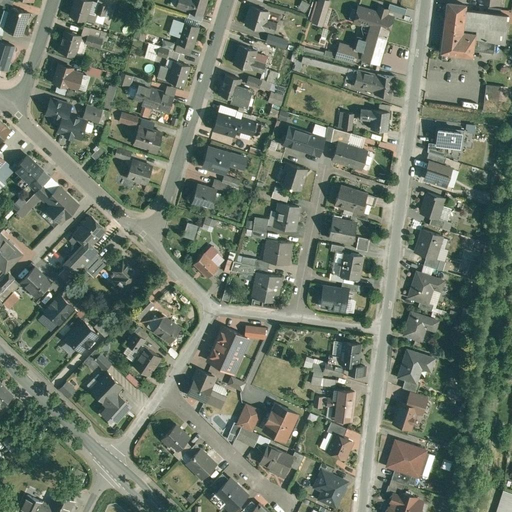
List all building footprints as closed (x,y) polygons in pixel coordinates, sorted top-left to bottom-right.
[(14,1),(12,0),(0,0),(0,4),(7,7),(6,11),(10,12),(12,7),(14,1)] [(92,0),(91,0),(74,0),(70,15),(86,20),(92,0)] [(206,0),(178,0),(177,7),(190,11),(202,14),(203,14),(206,0)] [(300,0),(297,7),(305,11),(309,4),(300,0)] [(330,1),(325,0),(319,0),(313,21),(323,24),(330,1)] [(509,14),(465,9),(465,4),(448,2),(442,51),(473,55),(473,49),(494,51),(495,42),(505,44),(509,14)] [(107,5),(100,3),(97,13),(104,15),(107,6),(107,5)] [(406,8),(390,3),(388,9),(404,14),(406,8)] [(269,11),(252,5),(247,24),(263,29),(263,28),(275,32),(277,23),(266,20),(269,11)] [(360,49),(340,43),(337,53),(326,50),(324,55),(378,69),(393,16),(386,14),(388,9),(380,7),(378,12),(359,6),(355,22),(363,24),(363,27),(365,35),(360,49)] [(12,7),(10,12),(5,29),(22,34),(29,12),(12,7)] [(202,14),(190,11),(188,16),(202,20),(203,15),(203,14),(202,14)] [(200,26),(184,21),(178,42),(192,47),(196,34),(197,34),(200,26)] [(132,39),(144,40),(146,27),(134,25),(132,39)] [(101,30),(90,26),(88,34),(99,37),(101,30)] [(82,35),(65,30),(59,50),(76,56),(81,38),(82,35)] [(263,41),(283,48),(286,39),(266,33),(263,41)] [(88,34),(86,40),(85,43),(86,43),(101,48),(103,39),(99,37),(88,34)] [(81,38),(76,56),(82,58),(86,43),(85,43),(86,40),(81,38)] [(1,42),(0,41),(0,67),(7,70),(15,46),(1,42)] [(257,49),(240,44),(234,63),(251,68),(254,59),(257,49)] [(169,49),(160,46),(158,54),(167,57),(169,49)] [(358,69),(303,55),(302,61),(347,73),(346,78),(355,80),(358,69)] [(266,63),(254,59),(251,68),(264,71),(266,63)] [(190,65),(175,61),(169,80),(184,84),(190,65)] [(74,67),(59,63),(54,81),(68,85),(69,84),(78,87),(83,72),(73,69),(74,67)] [(102,69),(90,65),(87,71),(100,75),(102,69)] [(377,74),(358,69),(355,80),(354,85),(375,90),(375,94),(392,96),(393,94),(394,83),(395,76),(378,74),(377,74)] [(241,78),(226,73),(223,84),(222,83),(219,92),(235,97),(236,97),(240,84),(241,78)] [(152,80),(133,75),(130,85),(137,87),(139,83),(150,86),(152,80)] [(263,80),(250,75),(247,82),(260,86),(263,80)] [(150,86),(139,83),(137,87),(134,97),(148,101),(148,99),(154,101),(152,105),(169,110),(174,95),(158,90),(158,89),(150,86)] [(102,106),(110,108),(114,86),(106,84),(102,106)] [(243,85),(240,84),(236,97),(235,97),(234,101),(240,103),(245,105),(245,104),(251,88),(243,85)] [(500,86),(487,85),(483,110),(497,112),(500,86)] [(71,104),(51,97),(46,113),(62,119),(66,120),(68,114),(71,104)] [(253,107),(245,104),(245,105),(240,103),(238,109),(251,113),(253,107)] [(103,110),(87,104),(84,113),(94,116),(93,119),(99,121),(103,110)] [(373,109),(361,107),(359,118),(371,119),(373,109)] [(269,108),(268,115),(275,116),(276,110),(269,108)] [(379,109),(373,108),(373,109),(371,119),(370,127),(387,129),(390,110),(379,109)] [(110,111),(103,109),(103,110),(99,121),(106,124),(110,111)] [(277,118),(284,120),(287,112),(280,110),(277,118)] [(237,117),(220,112),(220,111),(219,111),(219,112),(214,128),(214,129),(215,129),(234,135),(235,134),(234,134),(236,128),(251,132),(252,133),(253,133),(256,121),(239,116),(238,115),(238,117),(237,117)] [(139,117),(122,112),(120,119),(136,125),(139,117)] [(353,113),(344,112),(344,118),(343,127),(351,128),(353,113)] [(87,120),(68,114),(66,120),(62,119),(58,130),(66,133),(65,135),(73,137),(74,135),(81,138),(87,120)] [(262,123),(256,121),(253,133),(258,134),(259,135),(259,134),(263,123),(262,122),(262,123)] [(163,132),(140,125),(135,142),(150,146),(149,148),(157,151),(163,132)] [(334,127),(328,125),(324,137),(325,137),(324,138),(331,140),(334,127)] [(312,133),(290,126),(284,142),(287,143),(287,144),(319,154),(324,138),(325,137),(324,137),(324,138),(312,134),(312,133)] [(434,142),(434,145),(446,147),(462,148),(464,129),(436,126),(434,142)] [(351,132),(334,127),(331,140),(338,142),(338,141),(348,144),(351,132)] [(284,142),(271,138),(269,147),(284,152),(287,144),(287,143),(284,142)] [(348,144),(338,141),(338,142),(333,158),(362,168),(368,150),(348,144)] [(428,142),(427,151),(428,151),(445,156),(446,147),(434,145),(434,142),(428,142)] [(99,146),(91,154),(96,159),(104,151),(99,146)] [(231,153),(209,146),(204,165),(226,172),(229,163),(231,153)] [(132,151),(117,147),(115,154),(130,159),(132,151)] [(284,152),(269,147),(267,154),(282,159),(284,152)] [(426,159),(429,160),(443,164),(445,157),(445,156),(428,151),(426,159)] [(247,157),(231,152),(231,153),(229,163),(244,167),(247,157)] [(27,155),(16,167),(30,181),(36,176),(43,169),(27,155)] [(152,165),(132,159),(127,176),(137,179),(137,178),(147,181),(146,182),(147,182),(152,165)] [(427,167),(424,178),(445,185),(451,167),(443,164),(429,160),(426,167),(427,167)] [(307,168),(287,162),(285,169),(288,170),(283,183),(290,185),(300,189),(304,177),(303,177),(306,168),(307,169),(307,168)] [(44,184),(36,176),(30,181),(29,183),(37,191),(44,184)] [(233,185),(215,179),(213,185),(230,191),(233,185)] [(218,189),(198,183),(193,201),(201,203),(201,201),(213,205),(218,189)] [(53,192),(44,184),(37,191),(36,193),(45,201),(47,199),(53,192)] [(368,193),(341,184),(336,203),(354,208),(362,211),(365,203),(368,193)] [(73,198),(60,185),(53,192),(47,199),(52,204),(60,211),(73,198)] [(288,195),(273,190),(271,196),(286,201),(288,195)] [(444,196),(428,191),(421,213),(431,216),(437,218),(444,196)] [(378,196),(368,193),(365,203),(372,205),(375,206),(378,196)] [(73,198),(60,211),(52,204),(48,209),(61,222),(78,204),(73,198)] [(300,205),(279,202),(275,225),(295,229),(300,205)] [(372,205),(365,203),(362,211),(369,213),(372,205)] [(362,211),(354,208),(352,214),(367,219),(369,213),(362,211)] [(105,229),(91,216),(75,233),(86,244),(89,246),(91,244),(105,229)] [(205,216),(201,228),(212,232),(216,219),(205,216)] [(437,218),(431,216),(429,223),(442,227),(445,220),(437,218)] [(357,222),(333,217),(330,236),(353,241),(357,222)] [(199,224),(188,221),(183,235),(194,238),(199,224)] [(268,225),(254,223),(253,229),(267,231),(268,225)] [(442,235),(423,228),(415,251),(426,255),(434,257),(442,235)] [(267,231),(253,229),(252,235),(266,237),(267,231)] [(0,233),(0,265),(5,270),(21,253),(0,233)] [(370,238),(359,236),(357,248),(367,250),(370,238)] [(292,241),(269,237),(267,249),(269,249),(267,260),(288,263),(289,255),(288,255),(290,242),(291,243),(292,241)] [(345,245),(332,243),(331,249),(343,252),(343,251),(344,251),(345,245)] [(77,254),(77,255),(85,263),(97,250),(91,244),(89,246),(86,244),(77,254)] [(213,245),(206,252),(211,258),(219,250),(213,245)] [(205,251),(194,262),(208,276),(219,265),(211,258),(206,252),(205,251)] [(344,251),(343,251),(343,252),(339,273),(339,274),(345,275),(359,278),(364,255),(344,251)] [(75,252),(65,262),(75,273),(85,263),(77,255),(77,254),(75,252)] [(97,255),(96,254),(84,266),(94,275),(106,263),(105,263),(96,255),(97,255)] [(434,257),(426,255),(423,263),(437,268),(440,258),(434,257)] [(127,261),(124,258),(124,257),(123,256),(116,264),(118,266),(114,271),(111,269),(111,270),(112,271),(111,272),(113,274),(114,273),(120,279),(118,282),(125,289),(141,273),(133,266),(133,267),(128,262),(128,261),(128,260),(127,261)] [(257,258),(243,256),(242,262),(256,264),(257,258)] [(445,260),(440,258),(437,268),(442,269),(445,260)] [(242,262),(234,260),(231,269),(241,271),(241,268),(254,271),(256,264),(242,262)] [(35,266),(21,280),(37,296),(51,282),(35,266)] [(282,276),(259,271),(254,296),(256,296),(256,297),(264,299),(276,301),(278,292),(277,292),(280,276),(281,276),(282,276)] [(443,279),(417,271),(414,281),(415,281),(413,286),(412,286),(409,296),(420,299),(428,302),(428,301),(432,286),(440,289),(443,279)] [(339,273),(332,272),(330,278),(343,281),(344,281),(345,275),(339,274),(339,273)] [(9,273),(0,282),(0,288),(2,291),(3,291),(2,290),(14,278),(15,278),(9,273)] [(3,291),(2,291),(0,293),(0,297),(4,301),(21,284),(15,278),(3,291)] [(344,281),(343,281),(342,287),(349,288),(357,290),(358,284),(344,281)] [(342,287),(324,284),(322,300),(330,301),(329,307),(345,310),(349,288),(342,287)] [(82,297),(70,285),(63,292),(64,293),(62,295),(73,305),(75,303),(76,304),(82,297)] [(61,294),(56,300),(54,299),(50,304),(51,305),(46,310),(59,322),(74,306),(73,305),(62,295),(61,294)] [(264,299),(256,297),(256,296),(254,296),(252,295),(251,304),(263,306),(264,299)] [(147,296),(134,311),(141,318),(154,303),(147,296)] [(428,302),(420,299),(418,306),(431,310),(433,303),(428,301),(428,302)] [(438,320),(412,311),(411,312),(412,312),(409,320),(404,334),(416,338),(421,339),(422,339),(425,326),(434,329),(434,330),(435,330),(438,320)] [(181,327),(164,315),(154,330),(171,341),(181,327)] [(83,319),(67,336),(82,350),(97,333),(83,319)] [(248,336),(224,325),(209,360),(232,371),(248,336)] [(145,338),(136,332),(132,338),(141,344),(145,338)] [(161,356),(146,346),(146,347),(141,344),(132,338),(128,345),(137,351),(137,350),(141,353),(139,357),(137,356),(133,362),(135,363),(134,365),(149,374),(161,356)] [(421,339),(416,338),(414,343),(424,346),(426,340),(422,339),(421,339)] [(361,343),(343,341),(341,363),(350,364),(349,371),(364,373),(365,365),(358,364),(361,343)] [(97,348),(84,360),(93,368),(98,363),(105,370),(111,364),(101,354),(102,353),(97,348)] [(434,357),(407,349),(399,375),(406,377),(417,380),(421,366),(431,369),(434,357)] [(345,366),(327,361),(324,370),(342,376),(345,366)] [(213,375),(198,368),(194,378),(195,378),(189,392),(189,393),(189,392),(205,399),(205,400),(220,407),(226,394),(211,388),(212,385),(209,384),(213,375)] [(108,371),(97,382),(99,384),(93,390),(106,403),(113,396),(112,395),(116,391),(121,385),(122,386),(123,385),(108,371)] [(129,374),(126,377),(137,387),(140,384),(129,374)] [(246,382),(232,376),(229,383),(243,389),(246,382)] [(336,379),(312,376),(311,383),(335,386),(336,379)] [(417,380),(406,377),(403,387),(411,389),(417,391),(420,381),(417,380)] [(0,382),(0,409),(14,395),(0,382)] [(75,389),(67,382),(61,388),(69,396),(75,389)] [(355,391),(335,389),(334,397),(328,396),(327,405),(337,406),(335,418),(352,420),(355,391)] [(417,391),(411,389),(406,403),(418,406),(416,410),(422,412),(428,395),(417,391)] [(118,394),(116,391),(112,395),(113,396),(106,403),(108,405),(102,411),(111,419),(113,416),(117,419),(130,404),(118,393),(118,394)] [(406,403),(400,401),(396,413),(396,414),(394,422),(411,427),(416,410),(418,406),(406,403)] [(298,413),(276,402),(271,412),(268,418),(268,419),(264,429),(285,439),(298,413)] [(261,410),(247,403),(237,423),(252,430),(261,410)] [(348,428),(331,420),(327,430),(335,434),(335,433),(344,437),(348,428)] [(177,423),(163,437),(171,444),(173,442),(179,448),(180,448),(187,440),(191,437),(183,430),(177,425),(178,424),(177,423)] [(260,434),(242,426),(237,437),(255,445),(260,434)] [(344,437),(335,433),(335,434),(328,450),(345,458),(353,441),(344,437)] [(426,449),(396,439),(387,465),(395,467),(418,474),(418,473),(426,451),(426,449)] [(187,440),(180,448),(179,448),(174,453),(180,458),(187,452),(192,446),(187,440)] [(192,446),(187,452),(192,457),(201,447),(196,442),(192,446)] [(293,455),(269,445),(261,461),(277,468),(275,471),(285,475),(289,465),(294,456),(293,455)] [(217,463),(201,447),(192,457),(194,459),(189,463),(203,477),(217,463)] [(304,455),(296,451),(293,455),(294,456),(289,465),(298,469),(304,455)] [(435,454),(426,451),(418,473),(428,476),(435,454)] [(335,468),(322,462),(319,469),(322,470),(322,469),(332,474),(335,468)] [(75,493),(84,476),(66,466),(56,484),(75,493)] [(418,474),(395,467),(391,478),(405,483),(418,487),(414,485),(418,474)] [(332,474),(322,469),(322,470),(314,486),(323,490),(319,498),(336,505),(348,481),(332,474)] [(222,472),(211,485),(217,491),(229,479),(222,472)] [(217,491),(211,497),(221,507),(225,504),(231,510),(238,503),(248,493),(231,477),(229,479),(217,491)] [(405,483),(391,478),(389,484),(386,490),(393,493),(394,492),(400,494),(401,491),(402,489),(403,489),(405,483)] [(511,511),(511,493),(503,490),(496,511),(511,511)] [(401,491),(400,494),(394,492),(393,493),(390,496),(391,501),(393,501),(391,507),(389,506),(386,510),(385,511),(419,511),(422,502),(416,500),(417,496),(401,491)] [(68,511),(74,500),(57,492),(51,505),(47,511),(68,511)] [(39,511),(44,502),(28,494),(20,511),(23,511),(39,511)] [(243,508),(246,511),(249,511),(257,505),(252,500),(243,508)] [(44,502),(39,511),(47,511),(51,505),(44,502)] [(267,510),(260,503),(260,502),(257,505),(249,511),(270,511),(268,509),(267,510)] [(238,503),(231,510),(229,511),(228,511),(239,511),(243,508),(238,503)]
